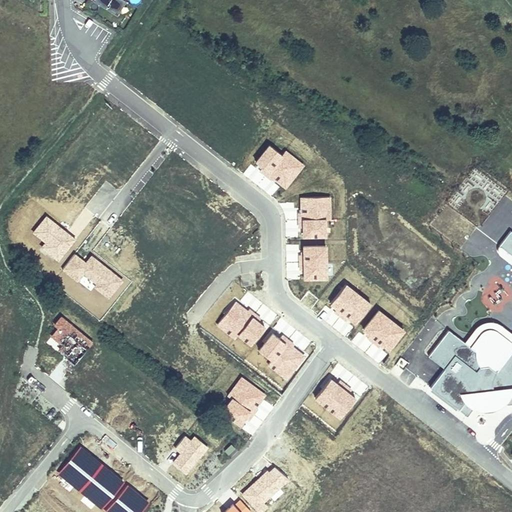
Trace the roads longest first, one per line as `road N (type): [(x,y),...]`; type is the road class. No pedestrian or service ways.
road 1 (residential): [(379,379),(279,293),(268,208),(74,47)]
road 2 (track): [(0,203),(150,0)]
road 3 (residential): [(0,264),(50,305),(25,375),(82,419)]
road 4 (unclassified): [(511,486),(379,379)]
road 5 (residential): [(82,419),(189,502),(179,511)]
